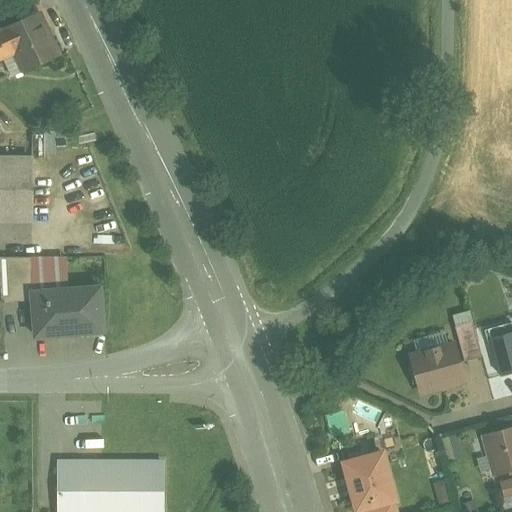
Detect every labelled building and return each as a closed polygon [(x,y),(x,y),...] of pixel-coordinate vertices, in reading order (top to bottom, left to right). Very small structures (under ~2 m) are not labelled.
[(41,13),(5,29),(16,54),(19,59),(8,64),(13,73),(25,72),(25,73),(61,56),(41,13)] [(0,30),(0,61),(16,54),(5,29),(0,30)] [(47,131),(47,153),(70,153),(70,131),(47,131)] [(33,159),(0,159),(0,220),(33,220),(33,159)] [(31,257),(0,259),(2,288),(3,307),(34,305),(33,296),(34,296),(31,257)] [(34,296),(33,296),(34,305),(36,340),(104,335),(102,292),(34,296)] [(474,322),(456,327),(465,361),(460,363),(483,357),(474,322)] [(455,344),(412,356),(422,393),(465,381),(460,363),(455,344)] [(327,416),(334,438),(353,432),(346,410),(327,416)] [(511,428),(485,436),(492,462),(496,474),(500,473),(511,469),(511,428)] [(445,438),(451,461),(466,457),(460,434),(445,438)] [(388,452),(345,463),(358,511),(368,511),(399,504),(401,503),(388,452)] [(163,511),(163,462),(60,462),(59,511),(163,511)] [(511,480),(502,483),(506,497),(511,495),(511,480)]
